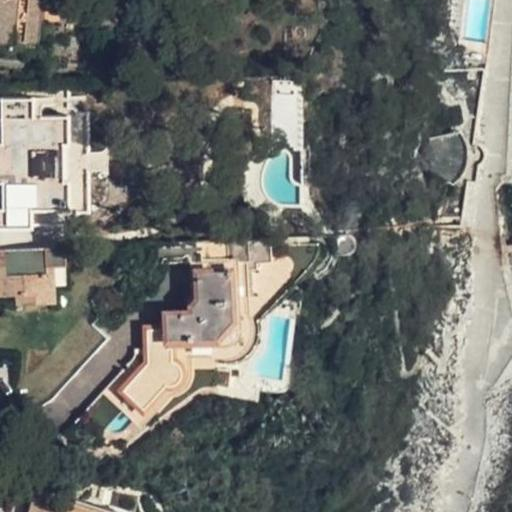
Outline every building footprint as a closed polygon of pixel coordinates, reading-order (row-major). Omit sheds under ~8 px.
[(0,0),(0,42),(37,46),(40,0),(0,0)] [(124,81),(145,79),(142,31),(122,33),(123,68),(124,81)] [(101,81),(124,81),(123,68),(100,70),(101,81)] [(274,79),(275,119),(303,119),(302,78),(274,79)] [(0,225),(32,225),(32,223),(32,207),(71,207),(71,180),(64,180),(64,143),(70,143),(69,112),(36,112),(35,95),(5,95),(5,142),(0,141),(0,183),(3,184),(3,208),(0,207),(0,225)] [(71,180),(71,207),(90,205),(89,112),(69,112),(70,143),(64,143),(64,180),(71,180)] [(456,139),(428,154),(431,186),(462,192),(466,171),(463,152),(456,139)] [(32,223),(71,223),(71,207),(32,207),(32,223)] [(273,257),(273,234),(166,239),(167,260),(198,259),(199,292),(210,292),(210,306),(203,313),(168,316),(169,331),(169,340),(219,337),(226,341),(235,340),(239,334),(239,326),(238,323),(234,318),(233,294),(253,293),(252,265),(258,264),(258,257),(273,257)] [(66,244),(0,247),(0,292),(19,292),(45,291),(45,282),(54,282),(54,260),(66,259),(66,244)] [(45,291),(19,292),(19,302),(55,300),(54,282),(45,282),(45,291)] [(170,359),(193,358),(212,356),(218,360),(230,362),(238,361),(245,358),(251,353),(258,344),(260,335),(259,327),(254,316),(253,293),(233,294),(234,318),(238,323),(239,326),(239,334),(235,340),(226,341),(219,337),(169,340),(169,331),(150,332),(150,348),(169,348),(170,359)] [(270,316),(289,318),(290,308),(271,307),(270,316)] [(109,337),(84,315),(33,374),(4,393),(17,412),(29,403),(35,413),(54,399),(109,337)] [(170,359),(169,348),(150,348),(151,365),(128,390),(147,407),(163,389),(171,390),(183,388),(190,384),(192,380),(193,374),(193,358),(170,359)] [(220,370),(218,383),(231,384),(233,372),(220,370)] [(51,498),(56,475),(38,470),(32,493),(51,498)] [(51,498),(32,493),(27,511),(120,511),(118,511),(114,511),(58,496),(57,500),(51,498)]
